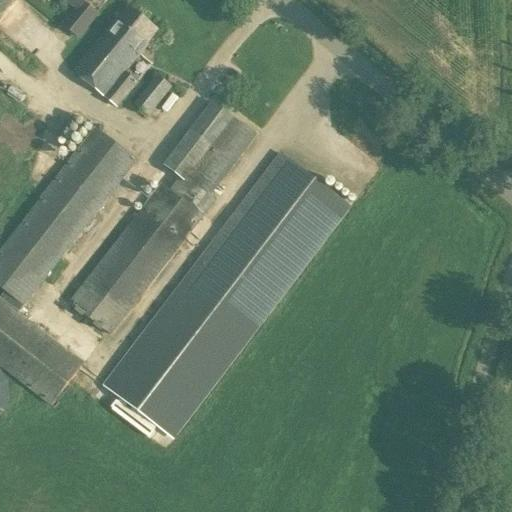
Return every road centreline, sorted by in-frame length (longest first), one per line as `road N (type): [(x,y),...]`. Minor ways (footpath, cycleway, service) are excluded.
road 1 (unclassified): [(511,183),(287,0)]
road 2 (unclassified): [(434,511),(511,273)]
